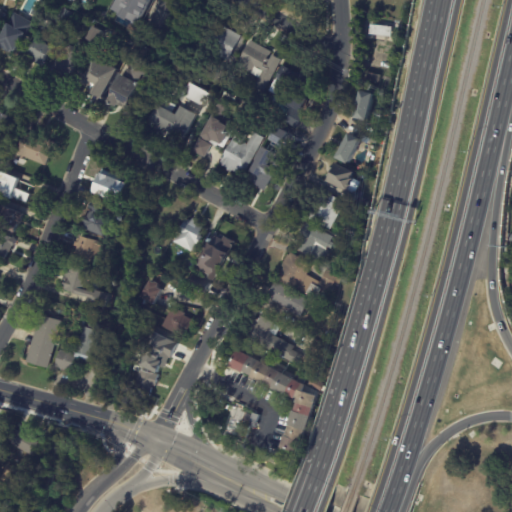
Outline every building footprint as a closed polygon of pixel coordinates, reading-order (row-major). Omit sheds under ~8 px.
[(145,0),(151,3),(143,19),(117,5),(119,0),(145,0)] [(173,0),(191,9),(176,37),(152,24),(164,0),(173,0)] [(0,4),(9,10),(5,17),(7,18),(2,28),(0,26),(0,4)] [(80,16),(73,29),(61,23),(68,9),(80,16)] [(32,23),(14,13),(0,39),(0,46),(16,54),(32,23)] [(224,26),(243,37),(229,62),(203,47),(217,22),(224,26)] [(375,25),(396,28),(395,38),(374,35),(375,25)] [(96,44),(103,31),(93,26),(86,39),(96,44)] [(54,33),(50,41),(44,38),(43,42),(57,49),(47,68),(29,58),(45,27),(54,33)] [(92,47),(79,71),(77,70),(70,81),(60,76),(61,73),(54,69),(63,51),(65,52),(69,44),(77,48),(81,41),(92,47)] [(126,45),(129,41),(135,44),(132,49),(126,45)] [(245,42),(251,45),(253,41),(275,52),(270,62),(280,68),(267,93),(235,76),(243,60),(237,57),(245,42)] [(149,52),(143,66),(132,61),(138,48),(149,52)] [(120,69),(104,99),(101,97),(101,98),(89,92),(90,91),(88,90),(90,86),(83,83),(97,57),(120,69)] [(120,107),(110,103),(127,68),(131,70),(134,64),(148,71),(130,111),(120,107)] [(296,107),(295,107),(301,94),(287,86),(282,97),(273,92),(286,67),(301,74),(301,73),(318,82),(309,98),(314,101),(308,114),(296,107)] [(383,76),(381,84),(369,82),(371,74),(383,76)] [(214,111),(191,99),(198,85),(215,94),(215,95),(221,98),(214,111)] [(378,96),(371,123),(359,120),(366,93),(378,96)] [(247,102),(236,123),(221,115),(232,95),(247,102)] [(187,108),(203,116),(190,142),(173,134),(172,136),(161,131),(163,128),(155,124),(167,101),(177,106),(174,112),(183,117),(187,108)] [(307,115),(299,130),(287,123),(295,109),(307,115)] [(0,111),(19,122),(7,143),(0,139),(0,136),(1,134),(0,133),(0,111)] [(222,147),(231,127),(210,118),(201,138),(222,147)] [(268,144),(283,152),(293,134),(277,126),(268,144)] [(224,136),(226,137),(213,159),(195,149),(207,127),(224,136)] [(243,134),(248,136),(245,143),(248,145),(255,132),(265,138),(247,173),(241,169),(238,174),(233,171),(233,173),(226,169),(227,168),(221,165),(239,131),(243,134)] [(365,139),(352,164),(341,158),(354,133),(365,139)] [(34,138),(42,142),(44,138),(58,143),(48,167),(17,154),(25,135),(34,138)] [(283,158),(276,170),(277,170),(267,190),(248,180),(255,167),(254,165),(255,163),(258,163),(259,159),(262,161),(265,156),(267,157),(277,139),(291,138),(282,156),(283,158)] [(355,188),(353,192),(365,198),(361,205),(349,199),(351,194),(329,183),(339,163),(359,174),(356,180),(363,183),(360,190),(355,187),(355,188)] [(0,173),(3,175),(4,173),(22,180),(18,190),(31,195),(28,203),(15,197),(14,200),(7,198),(8,195),(1,192),(0,194),(0,173)] [(125,186),(120,199),(130,203),(126,211),(95,198),(100,186),(97,185),(99,180),(101,181),(104,174),(126,184),(125,186)] [(341,200),(337,209),(340,211),(334,222),(315,213),(325,192),(341,200)] [(84,229),(86,224),(83,223),(86,217),(89,218),(96,203),(109,209),(105,217),(114,222),(112,226),(117,228),(114,236),(109,234),(106,239),(84,229)] [(26,215),(21,225),(17,234),(0,227),(0,213),(3,206),(26,215)] [(121,214),(132,218),(131,222),(120,217),(121,214)] [(196,219),(201,221),(199,224),(205,228),(200,237),(203,239),(199,246),(197,245),(193,252),(175,242),(188,219),(192,221),(194,218),(196,219)] [(326,264),(300,252),(305,241),(302,239),(309,224),(312,225),(312,224),(316,226),(316,227),(335,237),(329,251),(332,252),(326,264)] [(0,232),(18,240),(12,254),(10,253),(8,260),(0,256),(0,232)] [(233,250),(221,271),(204,261),(219,235),(221,236),(221,235),(226,238),(225,239),(236,245),(233,250)] [(105,244),(106,244),(100,267),(76,260),(80,248),(76,247),(77,243),(81,244),(83,237),(105,244)] [(333,272),(341,277),(332,294),(323,290),(317,302),(279,281),(286,268),(284,267),(290,256),(292,256),(293,254),(308,262),(307,263),(313,266),(308,276),(322,283),(329,270),(333,272)] [(114,311),(99,307),(101,301),(66,292),(69,284),(66,283),(69,273),(71,274),(73,268),(98,275),(95,285),(93,284),(91,293),(102,296),(103,293),(118,298),(114,311)] [(211,283),(205,294),(191,286),(197,274),(212,281),(211,283)] [(160,286),(158,288),(163,290),(155,305),(143,298),(152,281),(160,286)] [(297,317),(288,312),(290,309),(275,302),(273,306),(266,303),(276,283),(280,285),(281,284),(284,285),(283,287),(308,300),(299,318),(297,317)] [(177,309),(187,314),(186,316),(197,322),(189,337),(178,331),(176,334),(165,327),(175,307),(177,309)] [(96,309),(109,313),(107,319),(94,315),(96,309)] [(30,362),(43,316),(64,323),(60,338),(63,339),(61,347),(58,346),(51,370),(29,364),(30,362)] [(276,324),(272,332),(273,335),(297,348),(295,351),(304,356),(299,366),(288,360),(287,361),(264,348),(265,347),(251,340),(264,317),(276,324)] [(100,336),(91,366),(80,362),(76,375),(58,370),(64,351),(68,353),(70,346),(81,349),(87,329),(95,331),(95,334),(100,336)] [(160,344),(169,346),(165,364),(150,360),(155,342),(160,344)] [(293,452),(282,449),(286,437),(287,437),(290,427),(289,427),(294,412),(295,412),(298,404),(296,404),(298,399),(297,398),(296,400),(288,396),(287,397),(274,390),(275,388),(267,384),(266,386),(253,379),(254,377),(245,373),(245,374),(232,367),(240,351),(306,386),(305,388),(316,394),(315,396),(317,397),(298,454),(293,452)] [(162,376),(159,388),(156,387),(154,398),(136,394),(142,371),(162,376)] [(326,384),(321,391),(310,385),(315,377),(326,384)] [(233,398),(260,406),(259,407),(267,410),(268,413),(258,445),(247,442),(254,419),(228,410),(232,397),(233,398)] [(22,430),(32,435),(33,433),(39,437),(38,439),(45,443),(37,457),(9,441),(16,428),(21,431),(22,430)] [(3,505),(7,499),(12,502),(8,508),(3,505)]
